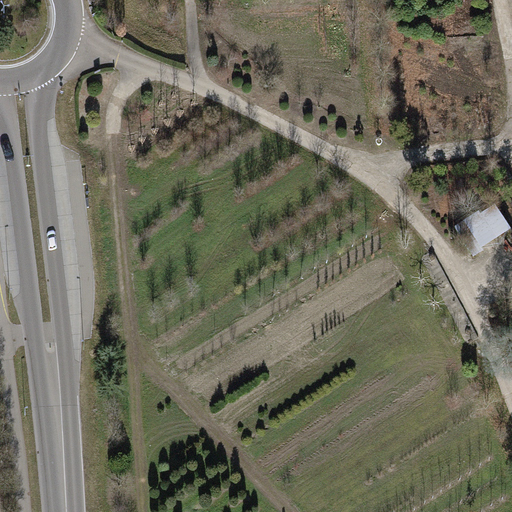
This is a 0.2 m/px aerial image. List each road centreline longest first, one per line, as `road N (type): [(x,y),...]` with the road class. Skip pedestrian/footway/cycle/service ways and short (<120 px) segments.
road 1 (track): [(112,131),(140,511)]
road 2 (secondary): [(60,419),(65,332),(39,67)]
road 3 (secondary): [(0,107),(34,335),(60,419)]
road 4 (track): [(288,511),(127,335)]
